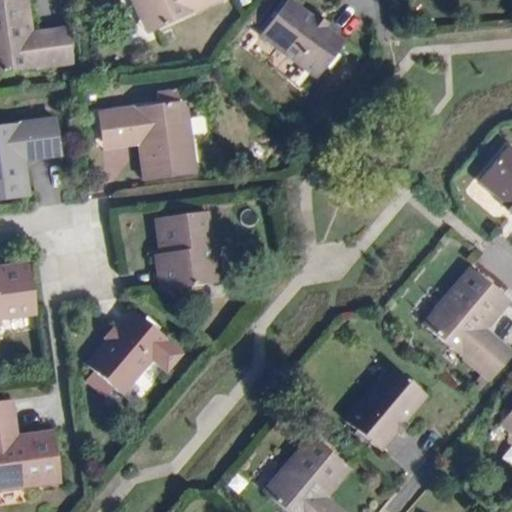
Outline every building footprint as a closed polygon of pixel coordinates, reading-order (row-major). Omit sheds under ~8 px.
[(27,39),(25,29),(20,0),(0,0),(0,70),(66,61),(62,35),(27,39)] [(128,0),(142,24),(186,0),(128,0)] [(314,22),(290,3),(263,37),(315,78),(342,44),(325,31),(314,22)] [(325,31),(331,23),(320,15),(314,22),(325,31)] [(62,35),(61,24),(25,29),(27,39),(62,35)] [(96,115),(99,141),(136,136),(137,145),(142,182),(193,175),(183,103),(96,115)] [(0,123),(0,200),(24,197),(20,170),(19,160),(17,149),(52,143),(47,116),(0,123)] [(100,150),(137,145),(136,136),(99,141),(100,150)] [(19,160),(40,156),(53,154),(52,148),(52,143),(17,149),(19,160)] [(511,212),(511,154),(506,150),(477,183),(493,197),(504,206),(511,212)] [(498,213),(504,206),(493,197),(487,204),(498,213)] [(205,248),(202,214),(153,219),(157,253),(161,252),(163,265),(151,266),(154,291),(217,284),(215,260),(207,261),(205,248)] [(215,260),(213,247),(205,248),(207,261),(215,260)] [(163,265),(161,252),(157,253),(150,253),(151,266),(163,265)] [(36,314),(30,265),(0,269),(0,318),(3,318),(36,314)] [(475,334),(496,308),(458,276),(412,331),(482,389),(499,367),(469,342),(475,334)] [(121,392),(164,339),(130,311),(117,328),(107,339),(87,365),(121,392)] [(107,339),(117,328),(111,323),(101,334),(107,339)] [(505,360),(475,334),(469,342),(499,367),(505,360)] [(402,424),(422,400),(389,373),(345,426),(379,454),(392,437),(402,424)] [(21,438),(17,401),(6,402),(10,439),(21,438)] [(0,490),(62,483),(56,433),(21,438),(10,439),(6,402),(0,402),(0,490)] [(511,406),(497,424),(511,437),(511,406)] [(399,442),(409,430),(402,424),(392,437),(399,442)] [(321,511),(318,508),(323,501),(346,474),(306,441),(260,498),(278,511),(321,511)] [(336,511),(323,501),(318,508),(321,511),(336,511)]
